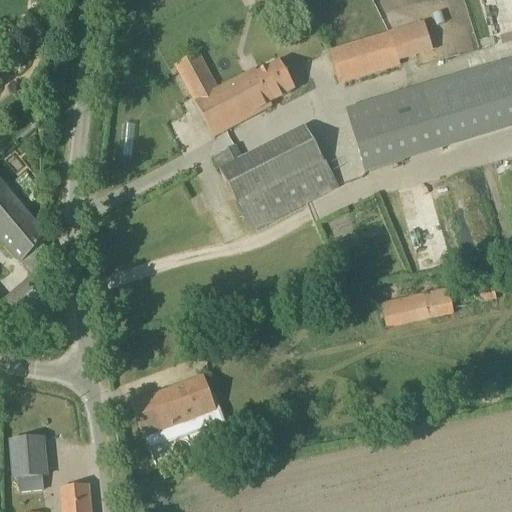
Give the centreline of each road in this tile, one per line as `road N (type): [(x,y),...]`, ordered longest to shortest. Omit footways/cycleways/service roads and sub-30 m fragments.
road 1 (unclassified): [(95,374),(79,175),(96,0)]
road 2 (unclassified): [(111,511),(95,374)]
